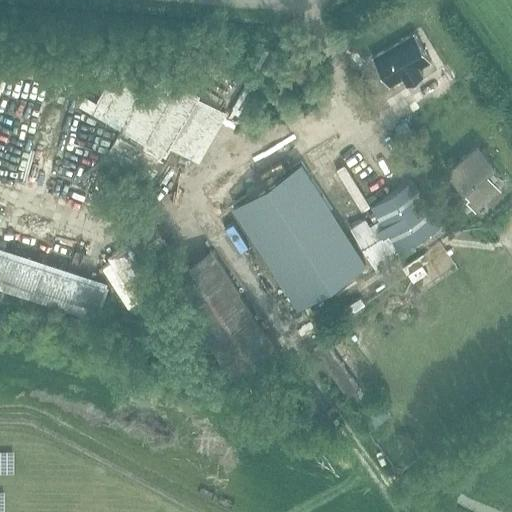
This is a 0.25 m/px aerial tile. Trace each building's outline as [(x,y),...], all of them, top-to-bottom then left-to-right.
[(413,32),(372,57),(388,85),(405,74),(408,79),(417,73),(414,69),(429,60),(413,32)] [(126,117),(123,126),(140,136),(163,150),(170,141),(198,157),(224,112),(200,98),(203,92),(154,63),(153,67),(120,50),(95,99),(126,117)] [(0,77),(11,80),(16,60),(0,56),(0,77)] [(467,198),(475,208),(498,189),(483,171),(493,163),(477,145),(447,170),(470,196),(467,198)] [(301,162),(234,205),(297,305),(365,263),(301,162)] [(365,218),(350,227),(355,235),(373,265),(399,249),(403,257),(415,249),(411,242),(439,225),(412,180),(393,192),(370,206),(379,221),(370,226),(365,218)] [(158,233),(153,225),(106,254),(135,301),(161,285),(146,261),(158,233)] [(105,280),(0,246),(0,289),(91,319),(105,280)] [(166,275),(230,379),(275,351),(210,248),(166,275)] [(361,304),(374,294),(369,286),(355,296),(361,304)] [(314,348),(347,394),(358,386),(326,340),(314,348)] [(375,397),(362,407),(373,422),(386,413),(375,397)]
